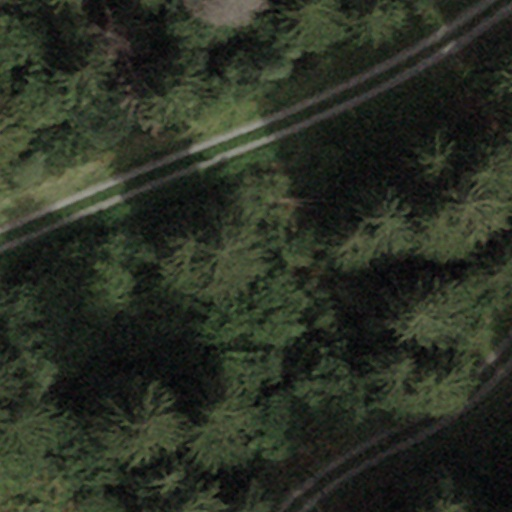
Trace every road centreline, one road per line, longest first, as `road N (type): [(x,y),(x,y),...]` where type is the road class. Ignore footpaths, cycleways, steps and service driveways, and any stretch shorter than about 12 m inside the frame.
road 1 (track): [(491,0),(441,42),(363,88),(0,234)]
road 2 (track): [(288,511),(468,393),(511,347)]
